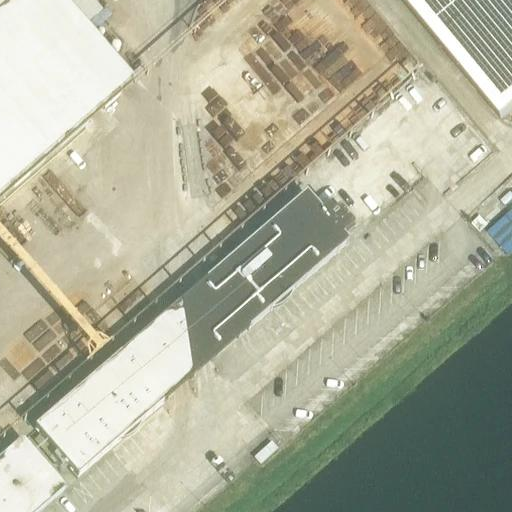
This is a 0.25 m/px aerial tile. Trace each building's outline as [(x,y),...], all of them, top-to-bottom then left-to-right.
[(0,0),(0,511),(39,511),(66,489),(22,439),(0,458),(0,201),(135,83),(62,0),(0,0)] [(511,0),(401,0),(502,121),(511,112),(511,0)] [(232,85),(249,106),(270,90),(254,69),(232,85)] [(421,85),(408,97),(424,114),(437,101),(421,85)] [(376,110),(394,99),(389,89),(370,100),(376,110)] [(261,135),(245,153),(263,169),(279,152),(261,135)] [(403,178),(389,195),(405,208),(419,190),(403,178)] [(120,354),(34,429),(40,436),(68,468),(77,479),(163,404),(192,379),(221,353),(237,339),(264,315),(292,291),(315,271),(347,243),(341,237),(349,230),(353,227),(338,210),(331,202),(327,206),(320,212),(303,193),(260,231),(253,237),(219,267),(179,302),(120,354)] [(511,213),(488,235),(507,256),(511,251),(511,213)]
